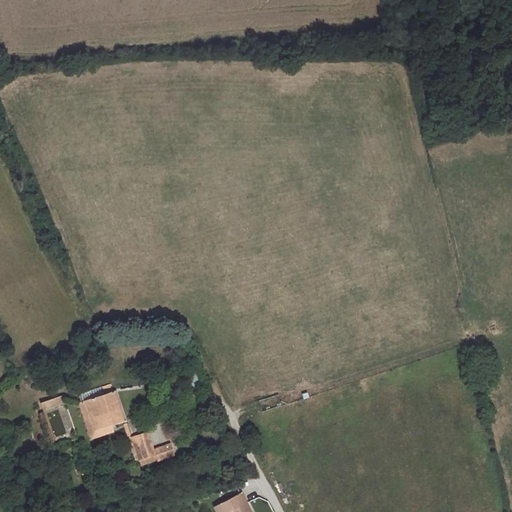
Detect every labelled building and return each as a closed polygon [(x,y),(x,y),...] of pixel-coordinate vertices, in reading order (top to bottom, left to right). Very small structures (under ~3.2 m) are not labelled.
[(115,400),(87,408),(97,438),(112,434),(124,430),(115,400)] [(65,410),(63,402),(42,409),(45,416),(65,410)] [(97,438),(87,408),(81,410),(92,445),(114,439),(112,434),(97,438)] [(156,459),(150,440),(134,444),(141,464),(156,459)] [(171,449),(157,453),(160,463),(174,459),(171,449)] [(248,511),(240,495),(213,508),(214,511),(248,511)]
